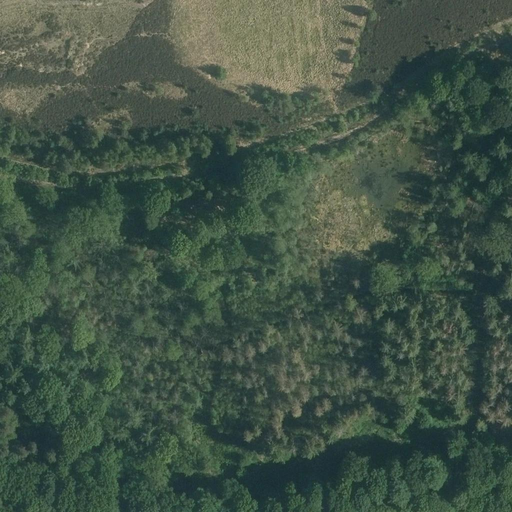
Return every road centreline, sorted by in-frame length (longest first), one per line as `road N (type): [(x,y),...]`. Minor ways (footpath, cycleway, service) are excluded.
road 1 (track): [(511,43),(354,132),(200,174),(88,188),(0,177)]
road 2 (track): [(492,52),(464,481)]
road 3 (track): [(511,490),(464,481),(310,511)]
road 4 (track): [(168,511),(0,462)]
